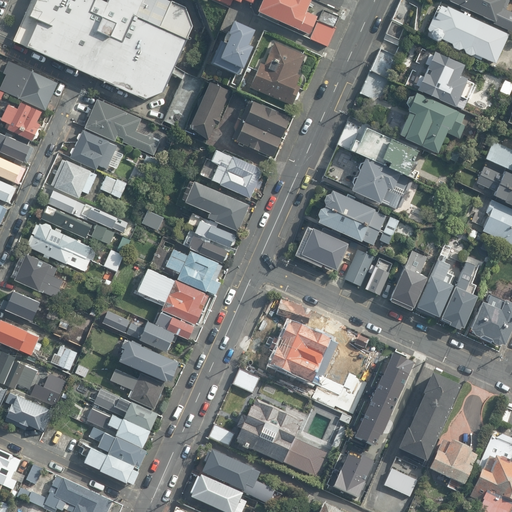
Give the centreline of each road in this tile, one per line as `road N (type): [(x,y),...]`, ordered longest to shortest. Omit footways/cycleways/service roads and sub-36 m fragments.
road 1 (residential): [(373,0),(255,266)]
road 2 (residential): [(255,266),(511,377)]
road 3 (residential): [(255,266),(150,504)]
road 4 (residential): [(0,258),(80,75)]
road 5 (residential): [(150,504),(0,436)]
